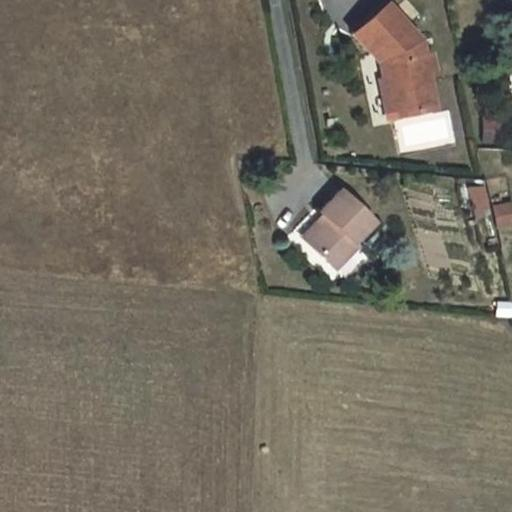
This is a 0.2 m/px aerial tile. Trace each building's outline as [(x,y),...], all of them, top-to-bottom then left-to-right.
[(371,62),(386,80),(391,74),(400,86),(404,107),(399,108),(407,144),(450,135),(437,69),(403,32),(371,62)] [(391,74),(386,80),(394,88),(400,86),(391,74)] [(404,107),(400,86),(394,88),(399,108),(404,107)] [(481,183),(463,187),(470,223),(489,219),(481,183)] [(511,219),(508,198),(488,202),(493,229),(511,225),(511,219)] [(335,241),(339,245),(344,247),(321,269),(351,297),(373,274),(369,271),(387,251),(354,221),(335,241)] [(511,228),(503,230),(508,252),(511,250),(511,228)] [(318,266),(321,269),(344,247),(339,245),(318,266)]
